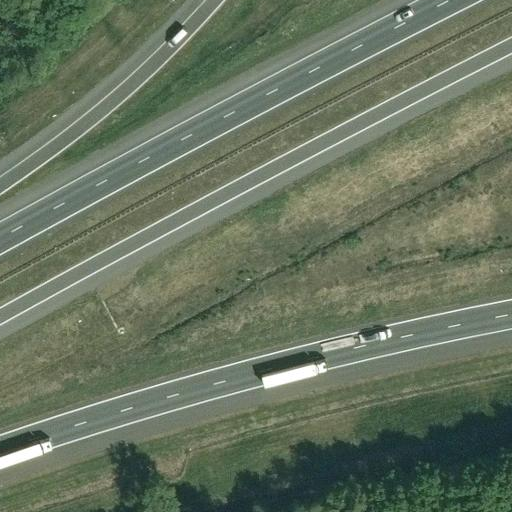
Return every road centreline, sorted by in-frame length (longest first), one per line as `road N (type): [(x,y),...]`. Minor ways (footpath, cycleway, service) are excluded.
road 1 (motorway): [(0,318),(511,45)]
road 2 (motorway): [(0,451),(318,357),(511,315)]
road 3 (motorway): [(451,0),(0,238)]
road 4 (motorway): [(214,0),(133,83),(0,185)]
